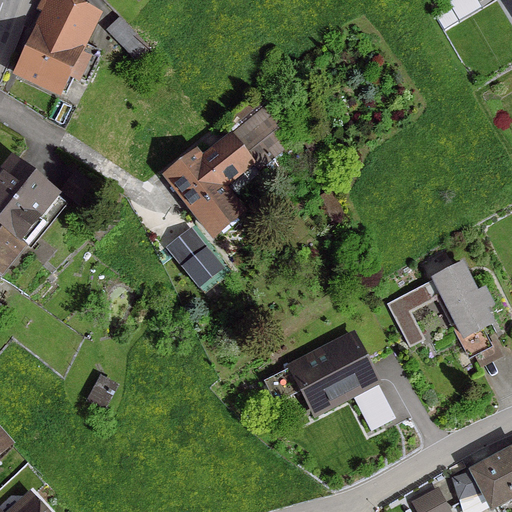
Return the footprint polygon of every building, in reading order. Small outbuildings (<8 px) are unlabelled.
[(85,86),(98,59),(77,49),(93,17),(57,0),(42,0),(41,3),(50,7),(37,34),(31,31),(23,47),(28,50),(16,74),(57,94),(65,77),(85,86)] [(120,21),(108,33),(134,61),(146,49),(120,21)] [(285,86),(278,75),(259,92),(260,93),(226,121),(231,129),(285,86)] [(291,112),(303,104),(295,91),(282,99),(291,112)] [(179,179),(171,185),(208,232),(236,209),(219,188),(250,164),(254,169),(287,143),(276,130),(285,124),(270,106),(199,163),(192,154),(172,170),(179,179)] [(51,195),(52,194),(13,162),(0,177),(0,228),(15,241),(27,225),(37,233),(61,203),(51,195)] [(98,197),(75,178),(64,192),(87,211),(98,197)] [(0,273),(21,246),(15,241),(0,228),(0,273)] [(433,281),(463,339),(489,325),(482,310),(490,306),(482,291),(474,296),(459,267),(433,281)] [(411,350),(425,343),(403,300),(389,307),(411,350)] [(313,415),(375,383),(351,338),(290,369),(313,415)] [(114,387),(100,379),(88,402),(102,409),(114,387)] [(490,507),(511,495),(511,447),(511,448),(511,451),(472,473),(490,507)] [(422,511),(443,511),(444,511),(434,493),(417,502),(422,511)] [(39,511),(28,499),(13,511),(39,511)]
